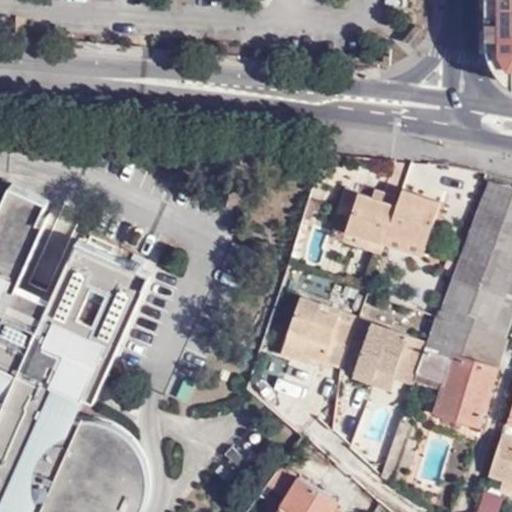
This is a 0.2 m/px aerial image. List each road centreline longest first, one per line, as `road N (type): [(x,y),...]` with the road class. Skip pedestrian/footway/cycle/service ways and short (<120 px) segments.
road 1 (tertiary): [(0,70),(350,100)]
road 2 (tertiary): [(460,21),(422,68),(350,100)]
